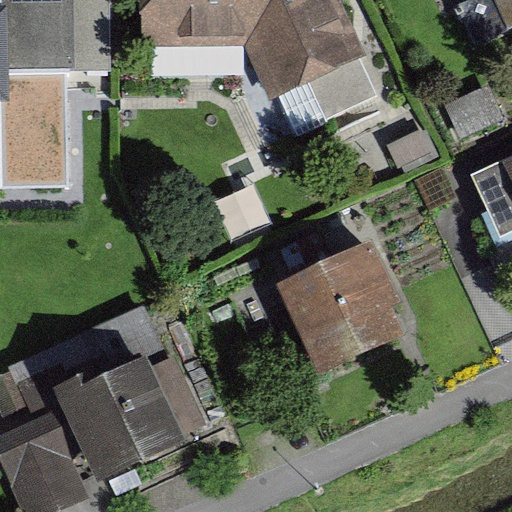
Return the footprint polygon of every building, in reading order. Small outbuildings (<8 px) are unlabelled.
[(76,67),(74,0),(0,0),(2,69),(76,67)] [(333,0),(151,0),(153,44),(247,39),(278,98),(311,84),(329,121),(378,98),(333,0)] [(477,0),(463,7),(483,49),(511,35),(511,20),(502,0),(477,0)] [(511,0),(502,0),(511,20),(511,0)] [(427,136),(398,150),(408,170),(436,155),(427,136)] [(511,169),(481,184),(495,212),(482,219),(497,249),(506,245),(511,256),(511,169)] [(79,217),(12,247),(48,329),(116,299),(79,217)] [(406,305),(381,252),(292,293),(333,380),(408,345),(392,311),(406,305)] [(148,308),(16,370),(39,423),(56,416),(46,395),(70,385),(73,391),(144,359),(149,370),(172,360),(148,308)] [(70,385),(46,395),(56,416),(39,423),(0,440),(0,459),(24,511),(64,511),(93,499),(81,473),(103,462),(113,481),(184,449),(181,441),(211,427),(180,356),(172,360),(149,370),(144,359),(73,391),(70,385)] [(14,378),(0,384),(0,400),(10,422),(31,413),(14,378)]
